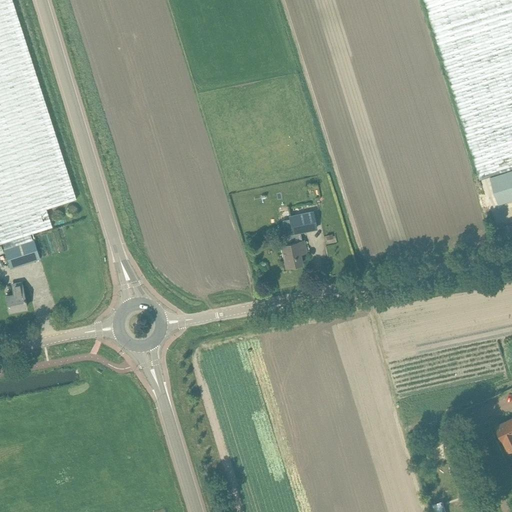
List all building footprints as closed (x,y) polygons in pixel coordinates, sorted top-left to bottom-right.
[(0,0),(0,243),(2,243),(31,234),(52,227),(46,208),(76,199),(11,0),(0,0)] [(511,0),(424,0),(480,179),(488,176),(511,169),(511,0)] [(511,169),(488,176),(496,203),(511,197),(511,169)] [(295,242),(294,233),(315,229),(312,213),(289,218),(291,230),(283,232),(285,244),(281,245),(286,267),(302,264),(299,253),(303,253),(306,253),(303,240),(295,242)] [(2,243),(10,268),(40,259),(33,239),(33,240),(31,234),(2,243)] [(6,296),(7,301),(9,311),(26,307),(21,283),(12,284),(14,294),(6,296)] [(511,418),(496,426),(503,439),(504,439),(509,450),(511,448),(511,418)] [(445,511),(442,501),(432,505),(434,511),(445,511)]
